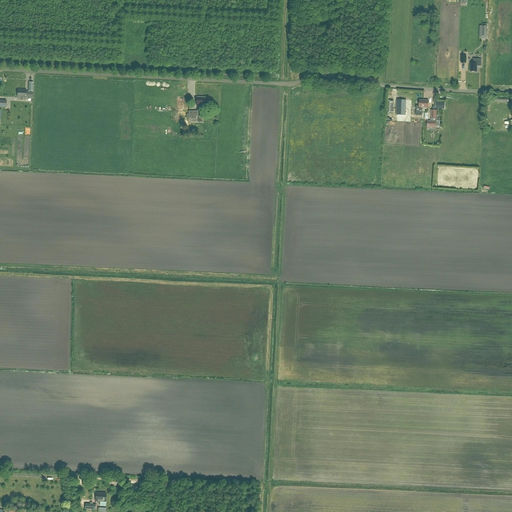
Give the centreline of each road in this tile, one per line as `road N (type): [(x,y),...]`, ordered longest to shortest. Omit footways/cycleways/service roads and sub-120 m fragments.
road 1 (unclassified): [(511,92),(400,87),(361,77),(287,84),(0,69)]
road 2 (residential): [(0,474),(138,480)]
